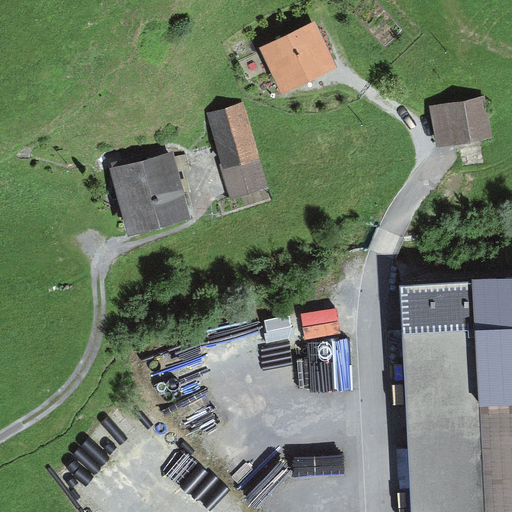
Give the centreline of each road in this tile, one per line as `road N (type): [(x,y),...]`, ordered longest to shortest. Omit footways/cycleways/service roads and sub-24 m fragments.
road 1 (motorway): [(59,0),(511,228)]
road 2 (motorway): [(511,62),(388,0)]
